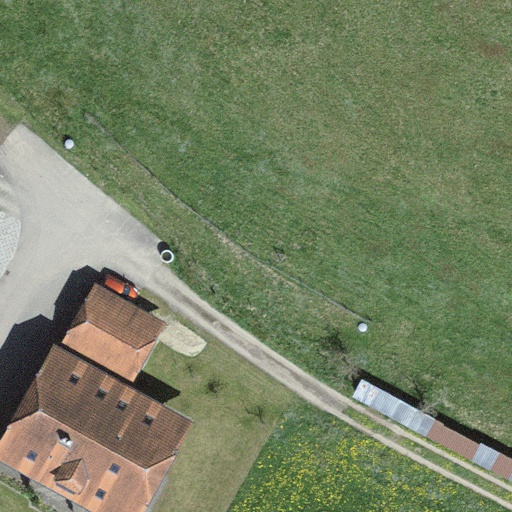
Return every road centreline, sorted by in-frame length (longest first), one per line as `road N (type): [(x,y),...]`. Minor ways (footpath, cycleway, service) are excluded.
road 1 (track): [(0,147),(78,224),(234,352),(494,511)]
road 2 (unclassified): [(0,345),(78,224)]
